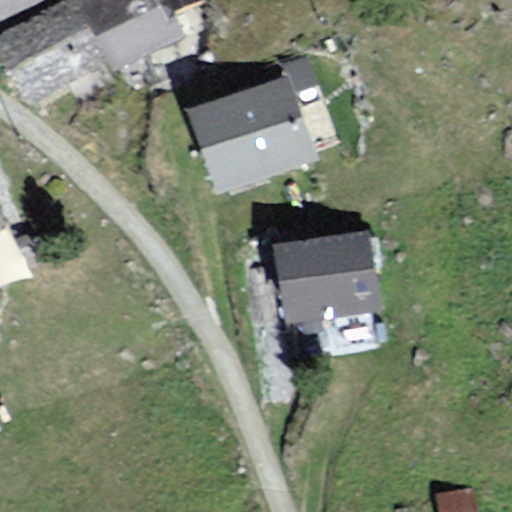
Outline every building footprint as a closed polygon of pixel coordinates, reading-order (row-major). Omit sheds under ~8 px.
[(0,0),(0,24),(52,0),(0,0)] [(74,0),(63,6),(0,41),(0,77),(21,117),(93,76),(99,89),(185,44),(161,0),(74,0)] [(282,83),(178,120),(208,207),(313,171),(282,83)] [(368,236),(263,251),(275,338),(380,324),(368,236)] [(472,511),(467,492),(432,501),(434,511),(472,511)]
